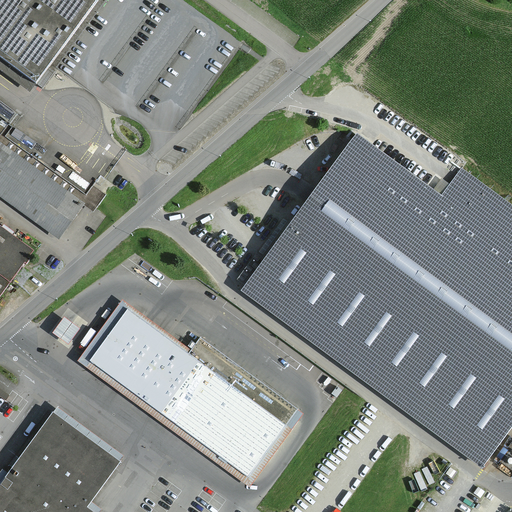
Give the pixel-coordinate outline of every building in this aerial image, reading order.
[(0,0),(0,61),(35,87),(99,0),(0,0)] [(359,142),(249,291),(483,462),(511,422),(511,215),(460,178),(442,202),(359,142)] [(82,206),(2,147),(0,149),(0,160),(4,163),(0,168),(0,195),(58,239),(82,206)] [(0,294),(30,253),(0,230),(0,294)] [(289,428),(127,313),(86,371),(248,486),(289,428)] [(52,333),(69,346),(82,329),(65,316),(52,333)] [(114,464),(46,414),(0,476),(0,511),(83,511),(81,510),(114,464)]
